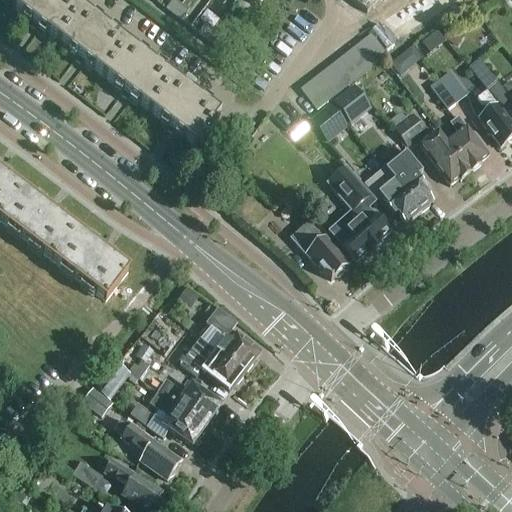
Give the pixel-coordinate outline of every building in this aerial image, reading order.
[(40,32),(58,46),(82,14),(63,0),(18,0),(16,3),(17,4),(12,11),(31,25),(28,29),(37,36),(40,32)] [(244,0),(257,10),(263,0),(244,0)] [(344,0),(366,16),(378,0),(344,0)] [(423,0),(420,0),(415,3),(422,14),(429,10),(423,0)] [(432,0),(423,0),(429,10),(436,6),(432,0)] [(173,3),(166,13),(173,18),(180,9),(173,3)] [(415,3),(408,7),(415,18),(422,14),(415,3)] [(408,7),(401,11),(407,22),(415,18),(408,7)] [(180,9),(173,18),(180,24),(188,14),(180,9)] [(401,11),(393,16),(400,27),(407,22),(401,11)] [(86,67),(104,81),(128,49),(82,14),(58,46),(76,60),(73,64),(83,71),(86,67)] [(205,28),(198,37),(205,43),(213,33),(205,28)] [(444,42),(457,50),(465,38),(451,30),(444,42)] [(213,33),(205,43),(212,48),(220,39),(213,33)] [(371,39),(361,47),(376,66),(386,58),(371,39)] [(361,47),(351,54),(366,74),(376,66),(361,47)] [(131,102),(150,116),(174,84),(128,49),(104,81),(122,95),(119,99),(128,106),(131,102)] [(351,54),(341,62),(356,82),(366,74),(351,54)] [(390,68),(398,79),(414,66),(406,55),(390,68)] [(341,62),(331,70),(346,89),(356,82),(341,62)] [(468,72),(486,95),(496,87),(478,64),(468,72)] [(331,70),(321,78),(336,97),(346,89),(331,70)] [(449,77),(439,84),(456,107),(466,99),(449,77)] [(321,78),(311,85),(326,105),(336,97),(321,78)] [(174,84),(150,116),(168,130),(165,134),(174,141),(177,137),(197,150),(201,144),(202,145),(205,141),(204,140),(220,119),(174,84)] [(456,107),(439,84),(430,91),(447,114),(456,107)] [(326,105),(311,85),(301,93),(316,113),(326,105)] [(511,88),(510,85),(502,91),(511,105),(511,88)] [(367,111),(352,92),(334,107),(349,126),(367,111)] [(486,115),(477,122),(500,152),(508,146),(511,147),(511,146),(511,129),(486,95),(476,102),(486,115)] [(348,131),(330,108),(309,124),(327,147),(348,131)] [(393,133),(407,152),(426,138),(412,119),(393,133)] [(458,138),(447,147),(470,177),(480,170),(478,168),(487,161),(481,153),(482,152),(473,141),(473,142),(458,121),(449,127),(458,138)] [(438,135),(419,149),(435,170),(434,170),(442,181),(443,181),(449,190),(458,183),(460,185),(470,177),(447,147),(438,135)] [(404,156),(383,172),(394,186),(420,217),(429,210),(427,209),(432,205),(424,195),(426,193),(417,181),(421,178),(404,156)] [(389,236),(373,218),(373,219),(362,207),(370,200),(343,171),(325,187),(351,215),(328,235),(340,248),(339,249),(355,267),(366,257),(369,260),(381,249),(378,246),(389,236)] [(383,172),(363,189),(375,203),(379,200),(394,219),(397,217),(405,227),(409,223),(411,225),(420,217),(394,186),(383,172)] [(0,224),(34,251),(56,221),(0,178),(0,224)] [(298,208),(289,198),(281,205),(290,215),(298,208)] [(56,221),(34,251),(105,305),(127,275),(56,221)] [(317,273),(319,272),(330,284),(334,280),(338,281),(342,277),(342,273),(347,270),(308,226),(289,242),(317,273)] [(211,321),(216,315),(209,309),(204,316),(211,321)] [(225,344),(216,356),(243,377),(244,375),(247,376),(252,369),(251,366),(259,357),(231,336),(237,328),(217,313),(216,315),(211,321),(205,328),(225,344)] [(243,377),(216,356),(199,344),(179,370),(195,383),(200,376),(228,397),(235,387),(237,388),(243,381),(242,378),(243,377)] [(144,367),(152,355),(143,350),(135,361),(144,367)] [(139,384),(148,371),(140,366),(137,370),(133,367),(127,376),(139,384)] [(119,391),(129,378),(121,372),(111,385),(119,391)] [(165,386),(157,397),(205,430),(210,422),(214,421),(217,416),(217,413),(219,410),(191,391),(185,399),(165,386)] [(83,409),(102,423),(112,409),(95,396),(83,409)] [(205,430),(157,397),(149,408),(169,422),(163,431),(191,450),(193,448),(196,446),(199,442),(199,438),(205,430)] [(129,420),(137,426),(146,432),(153,421),(137,409),(129,420)] [(145,458),(139,466),(167,485),(169,482),(173,478),(175,473),(180,466),(120,424),(112,435),(145,458)] [(121,500),(141,511),(154,511),(158,506),(156,505),(161,496),(110,466),(104,476),(127,490),(121,500)] [(5,479),(27,493),(35,481),(12,467),(5,479)] [(72,481),(94,494),(102,481),(79,468),(72,481)] [(0,496),(19,507),(26,495),(0,480),(0,496)]
